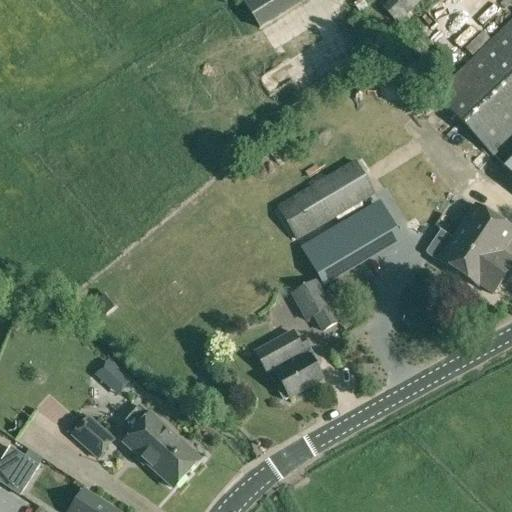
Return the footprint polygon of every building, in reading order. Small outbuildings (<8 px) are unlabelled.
[(302,4),(299,0),(246,0),(243,2),(261,30),(302,4)] [(390,0),(382,9),(397,24),(421,0),(390,0)] [(511,137),(511,21),(436,95),(494,155),(511,137)] [(356,163),(279,208),(297,240),(375,195),(356,163)] [(511,238),(511,228),(476,205),(438,260),(478,287),(480,285),(493,295),(511,267),(511,258),(502,252),(511,238)] [(375,253),(358,224),(305,254),(322,283),(375,253)] [(293,295),(307,322),(315,318),(323,332),(338,324),(316,283),(293,295)] [(293,333),(256,354),(267,374),(273,370),(283,387),(279,389),(278,392),(283,400),(286,401),(289,399),(290,399),(323,381),(307,352),(309,350),(303,339),(298,341),(293,333)] [(109,363),(97,376),(109,387),(120,374),(109,363)] [(150,416),(124,444),(173,489),(199,461),(150,416)] [(89,419),(73,437),(98,459),(114,441),(89,419)] [(114,511),(84,492),(70,511),(114,511)]
